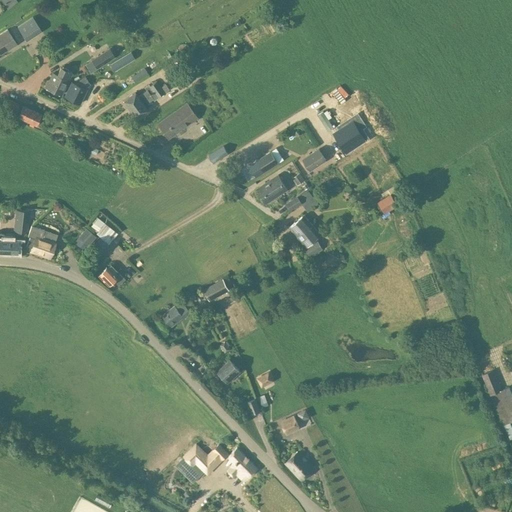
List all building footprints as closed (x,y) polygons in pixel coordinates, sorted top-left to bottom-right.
[(0,54),(17,44),(7,29),(0,34),(0,54)] [(216,38),(213,38),(210,39),(209,42),(211,45),(214,46),(217,44),(218,41),(216,38)] [(115,57),(110,49),(91,61),(97,69),(115,57)] [(115,72),(135,59),(131,52),(110,64),(115,72)] [(169,74),(179,68),(175,62),(165,68),(169,74)] [(57,76),(54,74),(47,87),(61,94),(71,73),(61,68),(57,76)] [(144,68),(139,72),(143,77),(147,74),(144,68)] [(191,81),(186,75),(175,83),(179,89),(191,81)] [(160,86),(165,83),(162,76),(157,79),(160,86)] [(86,77),(75,83),(71,82),(65,96),(80,104),(87,89),(84,88),(90,84),(86,77)] [(123,100),(129,109),(150,95),(160,87),(156,82),(150,86),(149,84),(144,88),(146,91),(138,97),(135,92),(123,100)] [(150,95),(129,109),(135,118),(147,109),(145,106),(152,101),(153,102),(169,90),(165,84),(160,87),(150,95)] [(337,90),(325,98),(328,103),(340,95),(337,90)] [(16,112),(20,104),(9,99),(6,107),(16,112)] [(168,138),(197,117),(187,103),(158,124),(168,138)] [(36,125),(41,114),(23,106),(18,117),(36,125)] [(318,115),(328,130),(334,126),(328,117),(332,115),(327,108),(318,115)] [(371,139),(365,129),(362,130),(357,122),(356,121),(340,132),(340,133),(345,141),(342,142),(349,153),(371,139)] [(332,148),(338,158),(343,155),(337,144),(332,148)] [(211,154),(215,161),(227,154),(223,147),(211,154)] [(310,170),(326,159),(319,148),(303,159),(310,170)] [(257,161),(264,173),(279,163),(271,152),(257,161)] [(292,178),(297,185),(305,179),(300,172),(292,178)] [(266,202),(281,192),(287,189),(278,175),(257,188),(266,202)] [(297,197),(302,203),(308,211),(318,204),(308,190),(306,190),(303,192),(297,197)] [(397,206),(391,195),(378,203),(384,214),(397,206)] [(301,203),(302,203),(297,197),(286,204),(289,211),(301,203)] [(31,211),(16,209),(14,232),(29,233),(31,211)] [(312,243),(311,242),(320,234),(304,214),(289,226),(300,240),(306,247),(307,246),(308,247),(307,248),(311,254),(312,254),(318,251),(318,250),(318,249),(315,243),(314,243),(313,243),(312,243)] [(107,245),(117,234),(105,224),(96,234),(102,239),(89,255),(95,260),(104,249),(105,250),(108,246),(107,245)] [(50,257),(54,244),(42,240),(45,230),(32,225),(28,237),(30,237),(27,247),(33,249),(32,251),(50,257)] [(86,229),(77,240),(87,248),(96,237),(86,229)] [(4,233),(0,233),(0,251),(17,253),(17,241),(14,241),(15,236),(4,235),(4,233)] [(114,281),(118,286),(125,279),(117,270),(113,274),(106,267),(98,276),(109,286),(114,281)] [(210,299),(229,289),(223,278),(204,288),(210,299)] [(191,313),(184,303),(177,308),(175,305),(163,315),(171,326),(184,317),(185,318),(191,313)] [(225,353),(231,349),(225,341),(220,345),(225,353)] [(228,382),(240,371),(230,359),(217,371),(228,382)] [(502,389),(493,369),(482,374),(492,398),(504,424),(510,439),(511,437),(511,426),(510,422),(511,421),(511,391),(509,386),(502,389)] [(262,388),(275,381),(269,371),(256,378),(262,388)] [(258,398),(262,408),(269,405),(265,395),(258,398)] [(252,414),(261,411),(256,398),(247,401),(252,414)] [(305,409),(297,413),(301,421),(309,417),(305,409)] [(300,429),(294,416),(281,422),(286,435),(300,429)] [(208,455),(197,443),(184,455),(193,464),(196,461),(205,470),(214,461),(217,464),(223,458),(228,453),(219,444),(208,455)] [(246,479),(258,467),(237,447),(230,455),(236,461),(228,469),(229,469),(226,472),(226,474),(230,477),(232,478),(235,475),(235,476),(239,473),(246,479)] [(302,479),(314,468),(298,451),(286,463),(302,479)]
